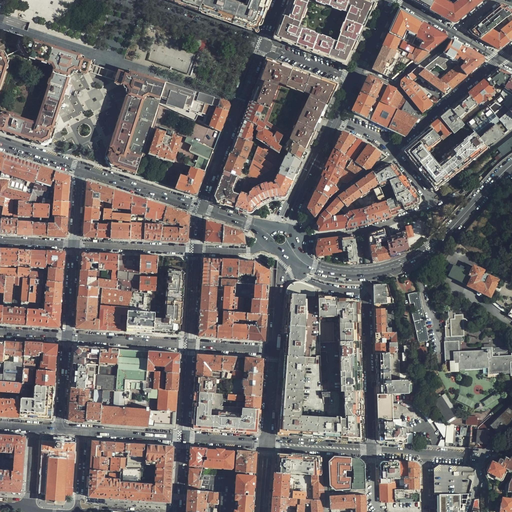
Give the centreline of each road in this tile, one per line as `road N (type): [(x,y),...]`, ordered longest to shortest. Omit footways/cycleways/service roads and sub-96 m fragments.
road 1 (primary): [(314,266),(360,274),(411,260),(511,164)]
road 2 (residential): [(298,272),(365,297),(371,450)]
road 3 (secondary): [(275,323),(279,232),(321,145)]
road 4 (primary): [(263,45),(201,207)]
road 5 (residential): [(499,58),(393,152)]
road 6 (residential): [(263,45),(139,0)]
road 7 (residential): [(393,152),(293,235)]
road 8 (primary): [(201,207),(83,169)]
road 9 (residential): [(190,344),(67,336)]
road 10 (residential): [(196,249),(74,244)]
